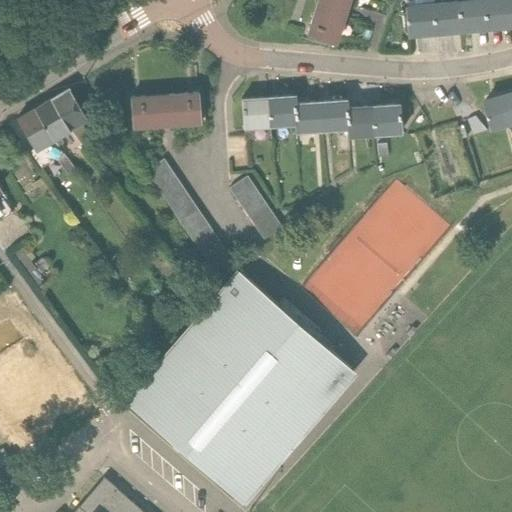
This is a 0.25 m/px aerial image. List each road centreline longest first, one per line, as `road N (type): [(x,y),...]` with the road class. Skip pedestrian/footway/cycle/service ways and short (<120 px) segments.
road 1 (residential): [(188,0),(212,40),(257,58),(347,68),(511,53)]
road 2 (unclassified): [(230,511),(114,409),(0,262)]
road 3 (secondary): [(0,102),(171,0)]
